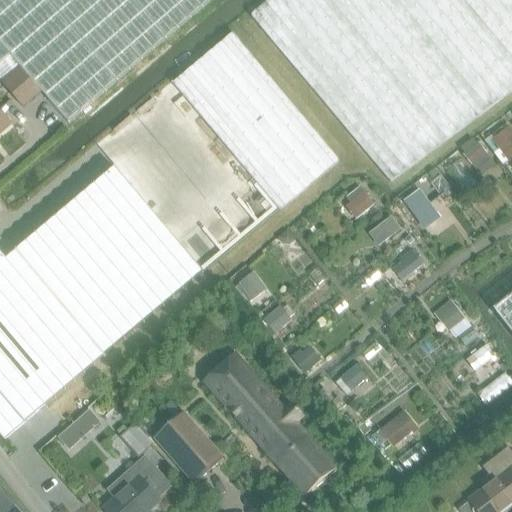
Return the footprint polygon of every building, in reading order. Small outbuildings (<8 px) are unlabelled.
[(0,0),(0,66),(11,57),(20,69),(42,94),(68,124),(213,0),(0,0)] [(511,0),(271,0),(250,17),(391,184),(511,92),(511,0)] [(233,34),(173,83),(280,209),(337,162),(233,34)] [(24,109),(42,94),(20,69),(3,84),(2,85),(24,109)] [(0,134),(10,125),(0,113),(0,134)] [(511,130),(510,127),(492,140),(508,162),(511,159),(511,130)] [(490,138),(485,142),(503,166),(508,162),(492,140),(490,138)] [(478,144),(464,156),(473,166),(487,154),(478,144)] [(461,159),(445,174),(464,197),(481,182),(461,159)] [(0,436),(3,441),(101,359),(103,362),(200,278),(113,172),(3,263),(0,258),(0,436)] [(431,184),(441,197),(451,189),(440,176),(431,184)] [(350,204),(345,208),(355,221),(374,206),(359,188),(345,199),(350,204)] [(419,190),(403,202),(425,231),(441,219),(419,190)] [(391,218),(378,228),(388,240),(401,231),(391,218)] [(277,240),(282,246),(290,247),(296,242),(287,232),(277,240)] [(409,237),(405,240),(410,246),(414,242),(409,237)] [(400,245),(394,250),(398,255),(404,250),(400,245)] [(401,263),(392,270),(402,282),(422,266),(411,251),(399,260),(401,263)] [(310,275),(318,286),(326,280),(317,269),(310,275)] [(374,270),(363,280),(368,287),(380,277),(374,270)] [(254,273),(239,284),(252,302),(267,291),(254,273)] [(511,299),(496,313),(511,333),(511,299)] [(342,300),(332,308),(338,315),(348,307),(342,300)] [(451,302),(434,315),(448,333),(461,322),(465,319),(451,302)] [(281,307),(264,321),(276,335),(293,322),(281,307)] [(458,338),(465,347),(479,337),(472,328),(471,328),(458,338)] [(377,343),(362,355),(368,362),(382,350),(377,343)] [(300,350),(291,357),(305,375),(322,361),(310,347),(302,354),(300,350)] [(484,348),(466,362),(474,372),(492,359),(484,348)] [(305,498),(324,481),(336,470),(296,425),(303,419),(291,405),(284,411),(235,356),(204,383),(305,498)] [(464,361),(459,366),(466,375),(472,371),(464,361)] [(357,366),(340,379),(351,393),(368,379),(357,366)] [(456,368),(451,372),(458,382),(463,378),(456,368)] [(505,374),(477,395),(485,406),(511,385),(511,383),(508,378),(505,374)] [(323,389),(316,398),(320,402),(321,402),(328,393),(323,389)] [(100,423),(89,411),(59,438),(69,450),(100,423)] [(404,412),(379,431),(393,449),(418,430),(404,412)] [(195,485),(200,481),(223,461),(182,415),(155,439),(195,485)] [(137,437),(127,446),(138,458),(148,450),(137,437)] [(419,444),(398,461),(407,471),(427,455),(419,444)] [(470,502),(459,511),(504,511),(511,506),(511,455),(507,449),(482,469),(491,481),(493,484),(470,502)] [(147,511),(174,488),(147,458),(110,492),(117,499),(104,511),(147,511)] [(11,511),(15,509),(0,491),(0,511),(11,511)]
